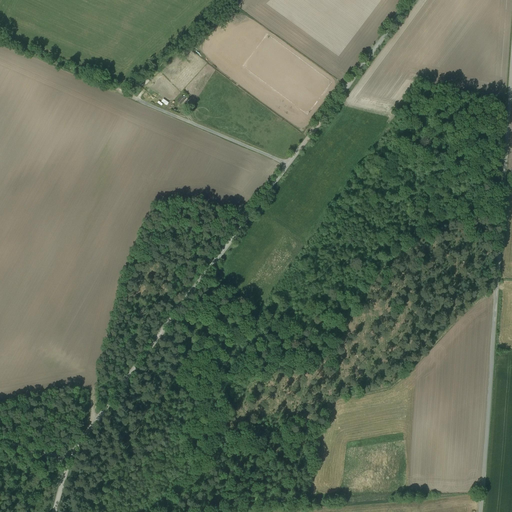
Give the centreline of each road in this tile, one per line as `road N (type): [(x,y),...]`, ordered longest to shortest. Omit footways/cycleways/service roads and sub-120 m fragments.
road 1 (track): [(67,460),(391,25)]
road 2 (unclassified): [(480,511),(511,61)]
road 3 (track): [(288,162),(130,94)]
road 4 (track): [(0,355),(50,349),(68,360),(92,391),(94,422)]
